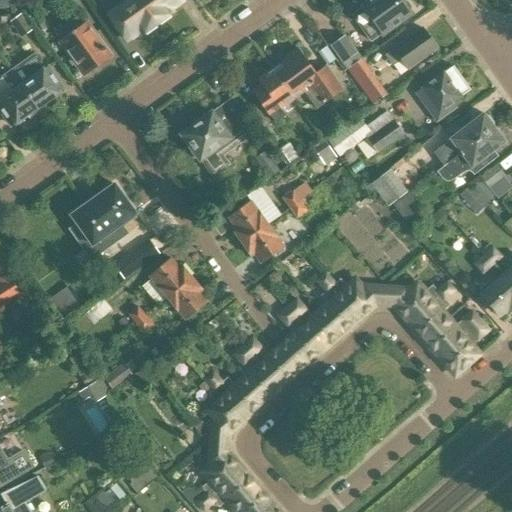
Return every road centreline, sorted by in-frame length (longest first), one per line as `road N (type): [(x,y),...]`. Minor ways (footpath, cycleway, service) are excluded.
road 1 (residential): [(116,118),(309,381)]
road 2 (residential): [(116,118),(282,0)]
road 3 (residential): [(309,381),(366,332),(387,325),(454,397)]
road 4 (residential): [(301,511),(246,444),(309,381)]
road 5 (residential): [(323,511),(454,397)]
road 6 (residential): [(0,199),(116,118)]
